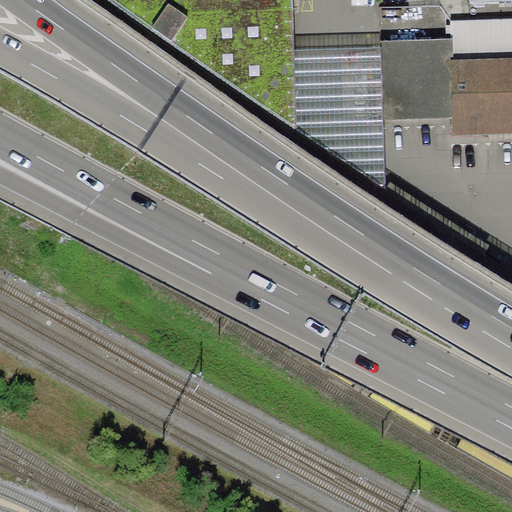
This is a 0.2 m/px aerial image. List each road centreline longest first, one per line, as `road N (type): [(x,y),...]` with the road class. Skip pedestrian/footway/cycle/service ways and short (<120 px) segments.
road 1 (motorway): [(416,279),(22,0)]
road 2 (motorway): [(416,279),(271,207),(0,46)]
road 3 (motorway): [(221,266),(511,417)]
road 4 (motorway): [(0,134),(221,266)]
road 5 (motorway): [(0,172),(81,213),(221,266)]
